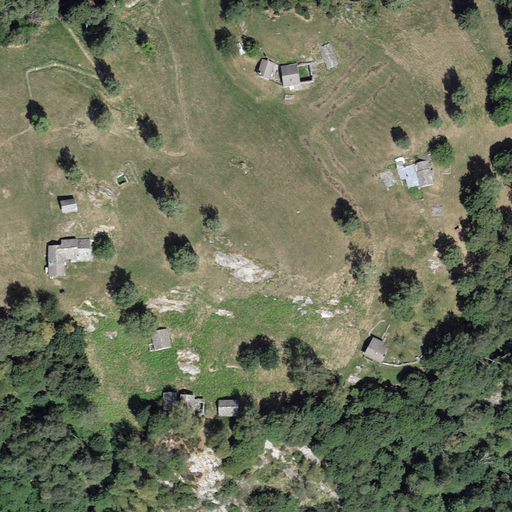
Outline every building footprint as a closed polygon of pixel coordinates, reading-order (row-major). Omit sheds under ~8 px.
[(343,69),(335,47),(324,51),(332,73),(343,69)] [(275,66),(264,61),(257,78),(269,83),(275,66)] [(299,68),(282,71),(285,93),(302,90),(299,68)] [(439,158),(412,162),(415,182),(442,177),(439,158)] [(85,191),(69,194),(71,206),(87,204),(85,191)] [(70,240),(56,240),(57,269),(74,268),(74,252),(79,252),(79,255),(99,254),(99,235),(89,235),(89,232),(70,233),(70,240)] [(179,321),(162,324),(165,342),(182,339),(179,321)] [(392,340),(379,333),(370,352),(387,360),(395,346),(390,343),(392,340)] [(187,386),(174,386),(174,403),(187,403),(187,386)] [(207,388),(193,387),(191,405),(206,406),(206,403),(215,403),(216,393),(207,392),(207,388)] [(249,392),(230,393),(230,409),(250,408),(249,392)]
